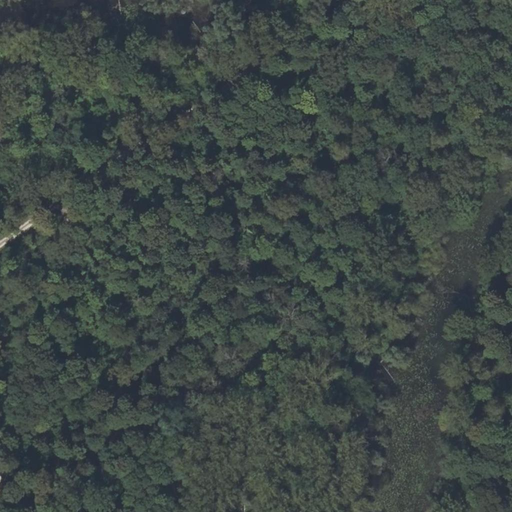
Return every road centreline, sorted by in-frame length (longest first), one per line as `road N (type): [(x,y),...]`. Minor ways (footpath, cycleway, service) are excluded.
road 1 (track): [(0,240),(325,0)]
road 2 (track): [(68,185),(50,299),(0,460)]
road 3 (track): [(479,511),(489,319),(511,289)]
